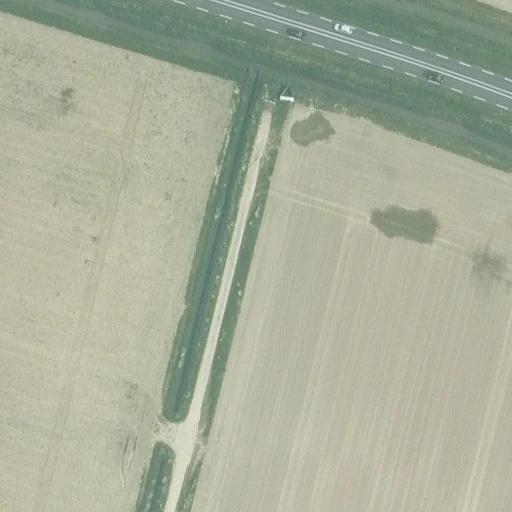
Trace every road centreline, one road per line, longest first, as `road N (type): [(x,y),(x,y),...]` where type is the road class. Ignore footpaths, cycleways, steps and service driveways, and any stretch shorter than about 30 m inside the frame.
road 1 (track): [(169,511),(265,110)]
road 2 (primary): [(511,96),(211,0)]
